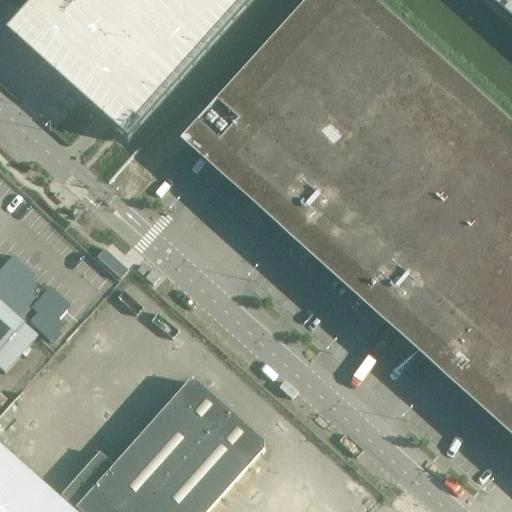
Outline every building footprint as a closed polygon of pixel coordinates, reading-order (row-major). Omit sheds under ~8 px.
[(254,0),(37,0),(0,42),(120,150),(254,0)] [(511,129),(368,0),(313,0),(196,131),(511,414),(511,129)] [(511,0),(486,0),(511,23),(511,0)] [(0,370),(5,375),(23,356),(27,359),(33,352),(29,348),(38,338),(21,323),(32,310),(35,307),(20,294),(30,283),(35,277),(14,258),(0,273),(0,370)] [(75,511),(212,511),(265,453),(265,445),(197,385),(189,386),(115,469),(100,456),(61,499),(75,511)] [(69,511),(0,450),(0,511),(69,511)]
